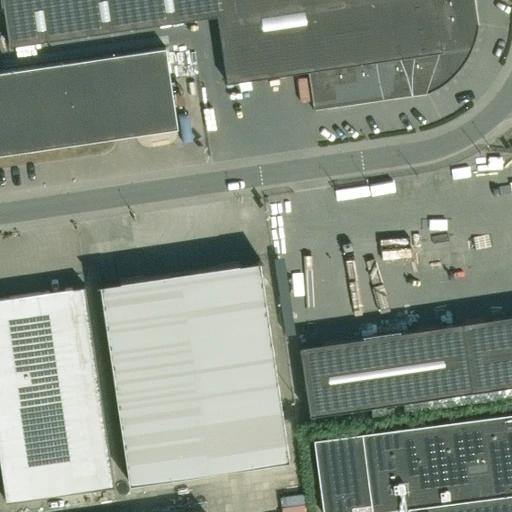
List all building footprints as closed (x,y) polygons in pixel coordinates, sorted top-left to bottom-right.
[(2,0),(9,45),(217,14),(227,82),(308,70),(314,110),(315,110),(315,108),(428,92),(428,93),(438,88),(447,82),(455,74),(462,65),(469,56),(473,46),(477,35),(479,25),(478,25),(473,0),(2,0)] [(0,153),(177,128),(165,47),(0,71),(0,153)] [(259,259),(119,280),(131,360),(111,363),(129,482),(289,458),(259,259)] [(73,287),(0,297),(0,461),(6,501),(103,487),(114,485),(84,285),(73,287)] [(511,313),(299,345),(310,414),(511,383),(511,313)] [(352,511),(353,511),(352,505),(371,503),(372,508),(372,509),(373,510),(374,510),(408,506),(408,511),(511,511),(511,412),(314,438),(323,511),(352,511)]
